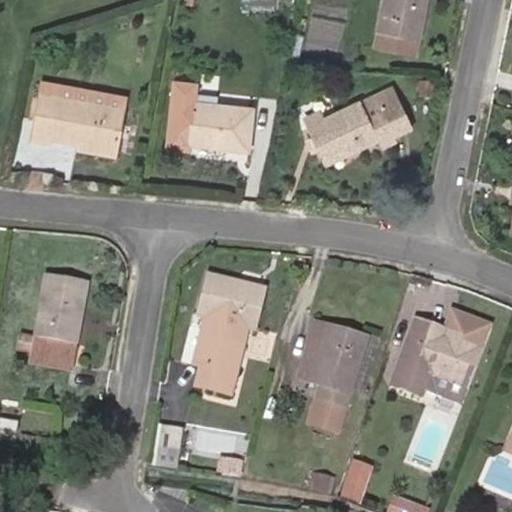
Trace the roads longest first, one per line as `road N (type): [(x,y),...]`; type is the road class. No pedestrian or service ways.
road 1 (residential): [(163,215),(118,498),(133,511)]
road 2 (residential): [(163,215),(444,251)]
road 3 (residential): [(494,0),(444,251)]
road 4 (residential): [(0,194),(163,215)]
